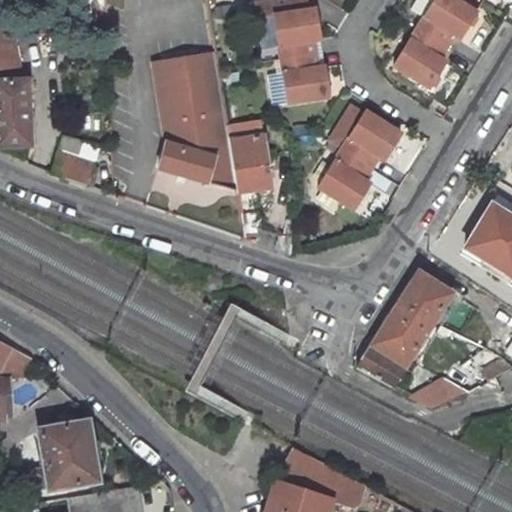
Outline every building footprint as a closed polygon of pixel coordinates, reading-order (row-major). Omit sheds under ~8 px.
[(273,16),(279,59),(311,54),(309,43),(318,41),(313,9),(304,11),(302,0),(250,0),(249,0),(252,18),(273,16)] [(422,24),(438,0),(437,0),(419,0),(409,16),(422,24)] [(415,34),(442,51),(447,42),(454,46),(471,20),(440,0),(437,0),(438,0),(422,24),(415,34)] [(19,73),(5,12),(0,13),(0,81),(21,81),(19,73)] [(389,73),(423,94),(440,67),(434,63),(442,51),(415,34),(389,73)] [(149,64),(161,143),(153,169),(181,178),(233,194),(225,140),(212,54),(149,64)] [(285,106),(326,100),(322,68),(313,69),(311,54),(279,59),(285,106)] [(0,147),(27,148),(26,73),(19,73),(21,81),(0,81),(0,147)] [(362,116),(339,153),(367,171),(374,161),(380,165),(397,138),(362,116)] [(233,194),(267,189),(260,137),(225,140),(233,194)] [(82,185),(91,166),(55,153),(49,174),(82,185)] [(314,191),(349,214),(366,187),(359,183),(367,171),(339,153),(314,191)] [(511,232),(494,221),(463,266),(484,279),(479,287),(506,304),(511,295),(511,232)] [(240,239),(252,243),(254,234),(239,231),(240,239)] [(394,405),(456,312),(419,286),(356,384),(394,405)] [(471,307),(463,318),(474,325),(482,314),(471,307)] [(0,374),(14,353),(0,345),(0,374)] [(511,379),(506,373),(485,385),(492,394),(511,385),(511,379)] [(430,424),(464,409),(443,396),(410,414),(430,424)] [(51,486),(52,491),(99,482),(89,424),(41,433),(49,473),(51,486)] [(263,511),(328,511),(339,478),(292,452),(272,487),(263,511)] [(36,475),(39,488),(51,486),(49,473),(36,475)] [(71,511),(143,511),(139,489),(69,502),(71,511)]
